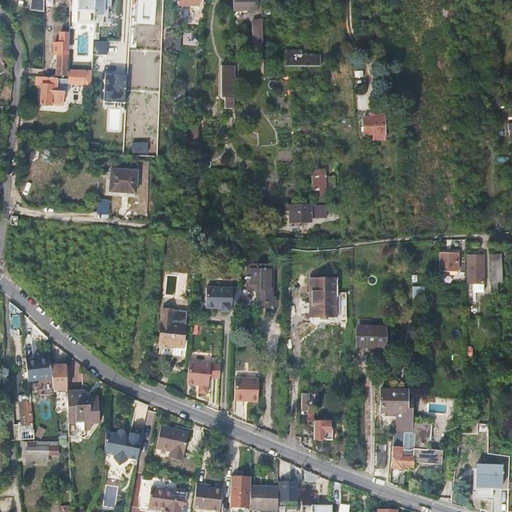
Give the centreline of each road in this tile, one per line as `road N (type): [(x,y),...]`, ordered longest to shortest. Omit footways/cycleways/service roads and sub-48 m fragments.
road 1 (track): [(2,212),(185,229),(277,250),(511,236)]
road 2 (residential): [(0,281),(57,335),(131,387),(440,511)]
